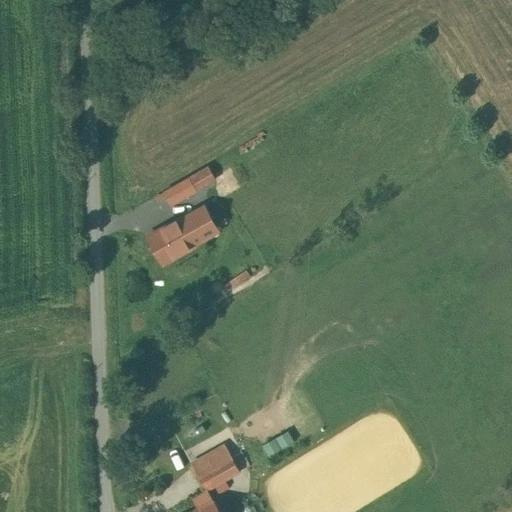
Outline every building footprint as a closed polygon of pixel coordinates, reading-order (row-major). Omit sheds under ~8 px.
[(178,203),(226,179),(218,164),(170,187),(178,203)] [(204,206),(180,219),(194,245),(219,231),(204,206)] [(179,218),(148,236),(164,264),(195,246),(194,245),(180,219),(179,218)] [(270,455),(302,443),(297,432),(266,444),(270,455)] [(226,449),(194,467),(207,490),(239,473),(226,449)] [(218,511),(213,502),(195,511),(218,511)]
